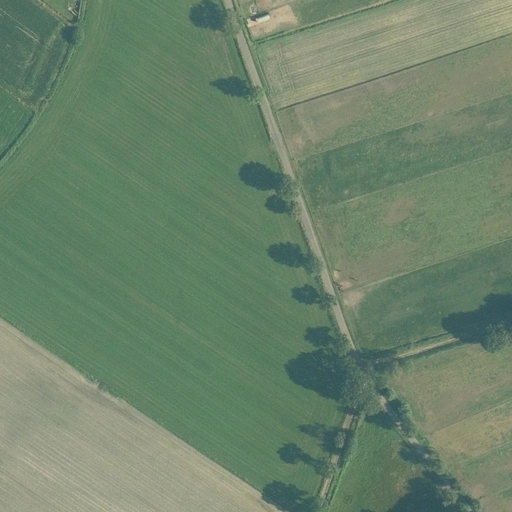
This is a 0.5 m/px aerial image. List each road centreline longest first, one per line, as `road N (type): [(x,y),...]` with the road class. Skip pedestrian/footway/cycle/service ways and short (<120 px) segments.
road 1 (unclassified): [(469,511),(362,377),(227,0)]
road 2 (track): [(511,322),(356,363)]
road 3 (track): [(316,511),(362,377)]
